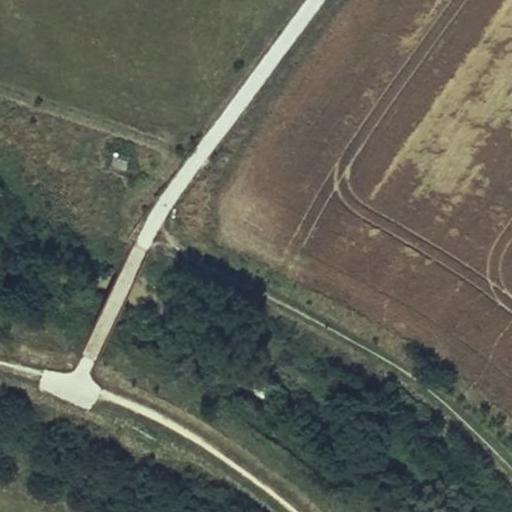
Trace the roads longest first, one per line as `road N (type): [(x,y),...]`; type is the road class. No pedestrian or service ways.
road 1 (track): [(511,474),(454,414),(392,368),(133,231)]
road 2 (tertiary): [(181,511),(130,469),(0,422)]
